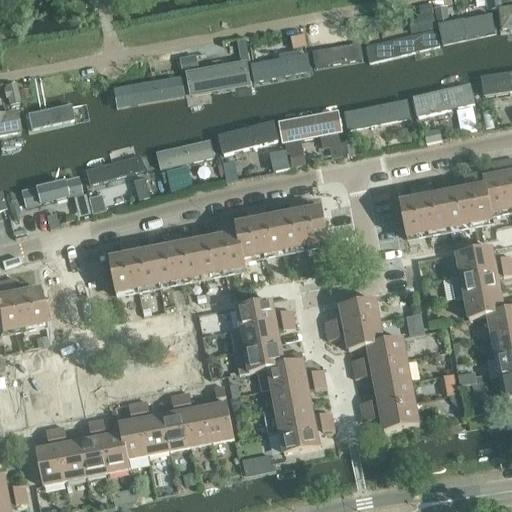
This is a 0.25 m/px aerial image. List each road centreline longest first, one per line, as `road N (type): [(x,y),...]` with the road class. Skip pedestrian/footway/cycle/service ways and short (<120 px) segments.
road 1 (residential): [(0,79),(422,0)]
road 2 (residential): [(68,240),(355,176)]
road 3 (residential): [(305,293),(376,279),(355,176)]
road 4 (secondary): [(508,492),(338,511)]
road 5 (residential): [(355,176),(511,142)]
